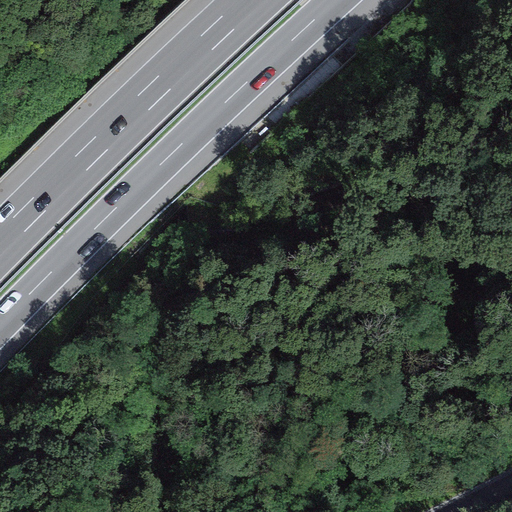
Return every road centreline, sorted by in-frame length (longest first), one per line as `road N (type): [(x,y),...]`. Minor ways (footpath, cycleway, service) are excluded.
road 1 (motorway): [(0,323),(335,0)]
road 2 (motorway): [(250,0),(0,241)]
